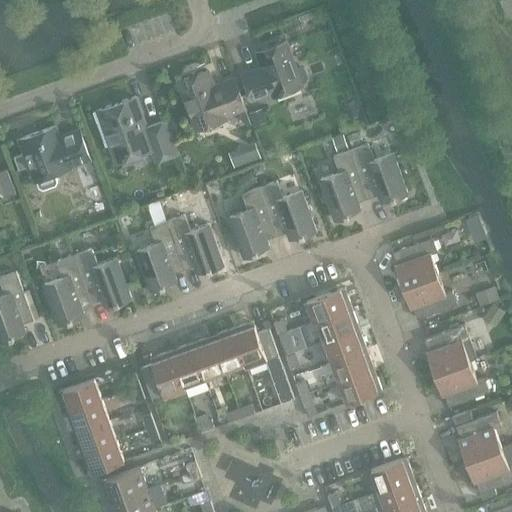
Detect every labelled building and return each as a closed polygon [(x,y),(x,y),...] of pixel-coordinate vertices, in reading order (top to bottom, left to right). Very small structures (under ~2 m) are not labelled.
[(301,82),(305,80),(306,76),(303,68),(299,67),(295,68),(285,41),(257,51),(263,67),(242,74),(251,99),(272,91),(273,96),(302,86),(301,82)] [(225,118),(224,114),(245,107),(236,82),(215,89),(207,69),(179,80),(197,128),(225,118)] [(98,109),(93,111),(106,146),(110,144),(117,162),(153,149),(157,161),(177,153),(165,120),(146,127),(135,96),(98,109)] [(360,106),(350,110),(353,117),(363,114),(360,106)] [(264,109),(251,114),(256,125),(268,121),(264,109)] [(51,126),(19,138),(25,153),(14,156),(19,170),(29,166),(35,180),(37,179),(40,186),(44,188),(56,184),(58,181),(55,173),(70,167),(70,165),(90,158),(80,129),(56,138),(51,126)] [(255,142),(230,152),(236,167),(261,157),(255,142)] [(368,142),(350,149),(368,197),(378,193),(381,200),(391,196),(392,198),(407,192),(392,152),(374,159),(368,142)] [(357,201),(368,197),(350,149),(333,155),(339,171),(320,178),(335,219),(350,213),(349,212),(360,208),(357,201)] [(261,163),(253,165),(256,173),(260,172),(262,166),(261,163)] [(0,185),(4,197),(16,193),(7,168),(0,170),(0,185)] [(282,196),(277,180),(259,186),(277,235),(287,231),(289,238),(300,234),(301,235),(316,230),(301,189),(282,196)] [(266,238),(277,235),(259,186),(242,193),(247,209),(229,216),(244,256),(258,251),(258,249),(269,245),(266,238)] [(121,202),(114,204),(118,214),(128,211),(126,204),(121,202)] [(478,212),(466,217),(470,229),(483,224),(478,212)] [(184,214),(167,220),(184,268),(195,264),(197,271),(208,267),(208,269),(223,264),(209,223),(190,230),(184,214)] [(174,272),(184,268),(167,220),(149,226),(155,243),(136,249),(151,290),(166,284),(165,283),(176,279),(174,272)] [(397,270),(402,285),(438,272),(431,253),(438,251),(433,237),(392,251),(397,263),(392,265),(395,271),(397,270)] [(115,301),(116,303),(131,297),(116,257),(97,263),(92,247),(74,254),(92,302),(102,298),(104,305),(115,301)] [(81,306),(92,302),(74,254),(57,260),(62,276),(44,283),(59,324),(73,318),(73,316),(84,313),(81,306)] [(25,330),(23,323),(34,319),(23,290),(16,270),(0,276),(0,282),(4,293),(0,294),(0,340),(0,341),(15,335),(14,333),(25,330)] [(412,306),(417,318),(457,303),(452,289),(445,292),(438,272),(402,285),(408,301),(406,301),(408,307),(412,306)] [(475,291),(480,306),(500,299),(495,284),(475,291)] [(306,300),(313,322),(317,321),(317,320),(352,307),(344,286),(306,300)] [(29,288),(23,290),(34,319),(39,317),(29,288)] [(359,327),(352,307),(317,320),(317,321),(324,340),(359,327)] [(436,331),(462,322),(459,314),(433,323),(436,331)] [(286,331),(281,318),(273,321),(278,334),(286,331)] [(245,366),(278,354),(269,327),(257,331),(253,319),(232,327),(245,363),(244,363),(245,366)] [(428,357),(434,372),(469,359),(476,357),(464,324),(424,338),(428,350),(424,352),(426,358),(428,357)] [(232,327),(212,335),(224,370),(244,363),(245,363),(232,327)] [(331,361),(367,348),(359,327),(324,340),(331,361)] [(204,377),(224,370),(212,335),(191,342),(204,377)] [(281,341),(285,354),(294,351),(289,338),(281,341)] [(191,342),(171,349),(184,385),(185,385),(204,377),(191,342)] [(331,361),(339,381),(374,368),(367,348),(331,361)] [(185,385),(184,385),(171,349),(150,357),(152,362),(140,367),(153,400),(186,388),(185,385)] [(290,367),(298,364),(294,351),(285,354),(290,367)] [(483,376),(477,379),(469,359),(434,372),(440,388),(437,388),(440,394),(444,393),(448,405),(488,390),(483,376)] [(346,402),(382,389),(374,368),(339,381),(346,402)] [(127,374),(132,387),(140,384),(135,371),(127,374)] [(59,390),(66,411),(102,398),(94,377),(59,390)] [(295,382),(300,395),(308,392),(304,379),(295,382)] [(137,400),(145,397),(140,384),(132,387),(137,400)] [(308,416),(316,413),(308,392),(300,395),(308,416)] [(74,431),(109,418),(102,398),(66,411),(74,431)] [(252,404),(238,409),(241,417),(255,412),(252,404)] [(229,421),(241,417),(238,409),(226,413),(229,421)] [(460,444),(466,459),(501,446),(494,427),(501,425),(496,411),(472,419),(469,409),(452,415),(460,437),(456,439),(458,445),(460,444)] [(142,415),(147,428),(155,425),(150,412),(142,415)] [(74,431),(81,452),(116,439),(109,418),(74,431)] [(211,419),(198,423),(201,432),(214,427),(211,419)] [(151,441),(160,438),(155,425),(147,428),(151,441)] [(264,438),(260,429),(251,432),(254,442),(264,438)] [(89,473),(124,460),(116,439),(81,452),(89,473)] [(511,464),(508,466),(501,446),(466,459),(471,475),(469,475),(471,481),(476,480),(480,492),(511,480),(511,464)] [(378,489),(414,476),(406,456),(371,469),(378,489)] [(189,472),(198,469),(195,461),(186,464),(189,472)] [(114,499),(147,487),(140,466),(106,478),(114,499)] [(191,481),(195,493),(205,489),(198,469),(189,472),(192,481),(191,481)] [(378,489),(386,510),(421,497),(414,476),(378,489)] [(114,499),(118,511),(141,511),(155,507),(147,487),(114,499)] [(205,511),(213,509),(210,501),(205,489),(195,493),(190,495),(194,505),(201,503),(204,511),(205,511)] [(327,494),(332,507),(340,504),(335,491),(327,494)] [(386,511),(426,511),(421,497),(386,510),(386,511)] [(348,511),(345,502),(340,504),(332,507),(333,511),(348,511)] [(511,511),(511,503),(487,511),(511,511)]
